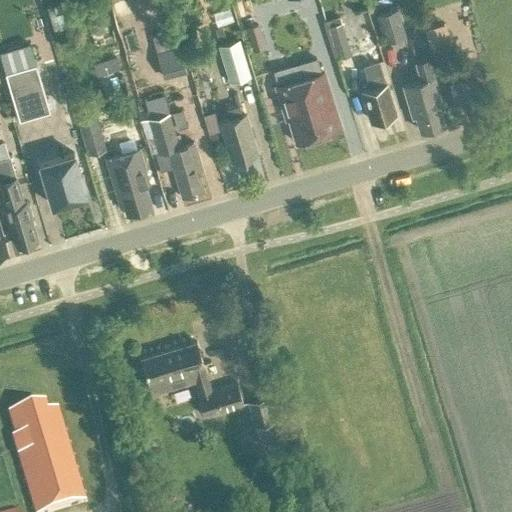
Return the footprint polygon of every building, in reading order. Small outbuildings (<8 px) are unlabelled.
[(118,18),(134,14),(130,0),(123,0),(114,3),(118,18)] [(384,41),(405,35),(396,7),(376,13),(384,41)] [(337,57),(350,53),(339,15),(326,19),(337,57)] [(445,21),(424,27),(433,57),(454,50),(445,21)] [(258,22),(244,26),(251,50),(265,46),(258,22)] [(222,25),(215,27),(218,38),(225,36),(222,25)] [(217,43),(229,81),(250,75),(238,37),(217,43)] [(179,44),(156,50),(163,78),(186,72),(179,44)] [(443,106),(428,57),(415,61),(420,78),(402,84),(411,116),(415,115),(419,129),(444,121),(440,107),(443,106)] [(385,82),(378,59),(363,64),(370,86),(361,88),(362,91),(360,94),(365,101),(371,119),(394,112),(386,81),(385,82)] [(35,62),(6,71),(18,116),(48,109),(35,62)] [(295,140),(341,127),(324,69),(275,84),(285,118),(288,117),(295,140)] [(241,113),(239,103),(225,107),(228,117),(218,120),(230,160),(258,152),(246,112),(241,113)] [(176,127),(187,124),(182,108),(172,111),(176,127)] [(88,153),(106,148),(94,110),(77,115),(88,153)] [(140,120),(146,137),(153,135),(158,151),(167,148),(181,196),(203,189),(198,172),(203,171),(197,150),(193,151),(190,142),(179,145),(169,111),(163,113),(140,120)] [(149,181),(138,146),(105,156),(120,205),(124,204),(126,212),(151,205),(145,183),(149,181)] [(73,152),(40,161),(52,202),(85,192),(73,152)] [(22,200),(9,154),(0,157),(0,190),(16,244),(37,238),(31,216),(33,215),(29,203),(27,204),(26,199),(22,200)] [(210,388),(196,340),(140,356),(151,392),(195,379),(198,391),(196,392),(202,413),(243,402),(236,381),(210,388)] [(276,419),(269,394),(247,400),(254,425),(256,424),(276,419)] [(46,415),(44,407),(8,418),(15,441),(11,442),(17,460),(32,511),(60,511),(84,505),(57,412),(46,415)] [(144,420),(129,425),(133,439),(149,435),(144,420)]
